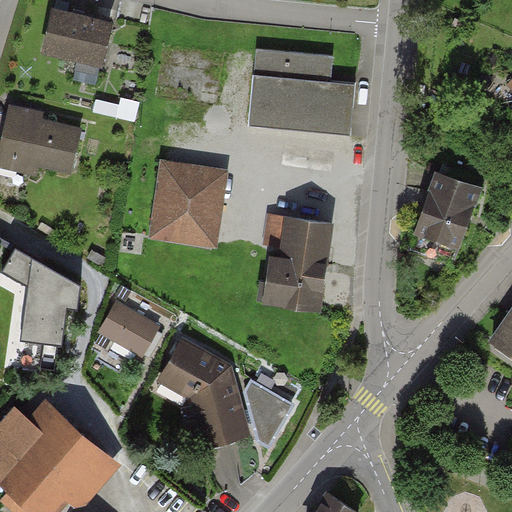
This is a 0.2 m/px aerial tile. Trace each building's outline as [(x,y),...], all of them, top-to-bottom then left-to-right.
[(111,23),(47,9),(36,57),(100,71),(111,23)] [(333,58),(256,50),(248,125),(352,136),(357,83),(331,80),(333,58)] [(84,122),(4,105),(0,122),(0,162),(71,178),(84,122)] [(225,169),(160,160),(149,236),(214,245),(225,169)] [(479,187),(437,172),(410,248),(451,263),(479,187)] [(331,223),(272,215),(259,300),(318,309),(331,223)] [(81,283),(0,236),(0,241),(13,248),(1,269),(33,287),(26,340),(42,342),(39,367),(55,369),(59,344),(63,344),(68,307),(78,308),(81,283)] [(161,324),(115,299),(96,332),(143,358),(161,324)] [(511,306),(490,337),(511,353),(511,306)] [(228,368),(183,342),(165,373),(196,391),(192,397),(205,443),(246,432),(232,382),(223,376),(228,368)] [(293,404),(252,381),(246,392),(259,440),(269,446),(293,404)] [(15,411),(0,428),(0,476),(41,511),(52,511),(66,496),(70,499),(106,456),(55,412),(39,431),(15,411)] [(358,511),(329,492),(314,511),(358,511)]
